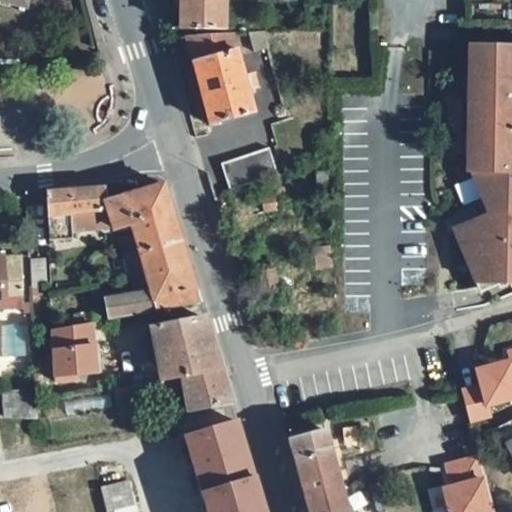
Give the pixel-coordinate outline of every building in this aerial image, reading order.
[(225,37),(223,0),(181,0),(183,38),(225,37)] [(259,53),(273,50),(270,37),(256,38),(259,53)] [(245,79),(237,40),(225,41),(191,44),(212,128),(254,117),(249,96),(261,93),(258,76),(245,79)] [(472,100),(511,101),(511,53),(477,52),(474,52),(473,75),(479,74),(480,94),(472,94),(472,100)] [(511,101),(472,100),(473,131),(479,132),(479,152),(473,153),(473,173),(481,196),(499,189),(508,212),(470,228),(494,281),(511,272),(511,101)] [(270,152),(223,168),(232,195),(278,180),(270,152)] [(112,322),(202,307),(167,187),(107,204),(115,233),(134,227),(136,237),(125,240),(142,292),(107,300),(112,322)] [(105,196),(48,199),(50,247),(71,246),(70,237),(101,230),(103,237),(115,233),(107,204),(105,196)] [(470,228),(458,233),(481,286),(494,281),(470,228)] [(314,256),(317,274),(331,273),(329,255),(314,256)] [(18,259),(0,259),(0,313),(5,313),(4,299),(21,299),(18,259)] [(45,264),(30,265),(31,285),(46,284),(45,264)] [(264,302),(278,298),(272,278),(256,284),(264,302)] [(5,313),(22,313),(22,310),(21,299),(4,299),(5,313)] [(31,309),(22,310),(22,313),(23,320),(32,319),(31,309)] [(90,313),(91,325),(104,323),(103,310),(90,313)] [(27,324),(5,326),(7,355),(28,354),(27,324)] [(165,385),(221,376),(207,324),(154,333),(165,385)] [(91,325),(55,331),(58,376),(95,372),(91,325)] [(461,385),(468,422),(492,418),(490,403),(511,398),(511,345),(507,346),(509,356),(472,363),(475,383),(461,385)] [(193,411),(230,406),(221,376),(165,385),(145,388),(147,398),(168,395),(169,400),(188,397),(193,411)] [(10,419),(26,419),(24,396),(24,391),(8,391),(10,419)] [(26,419),(38,420),(36,396),(24,396),(26,419)] [(264,511),(236,426),(186,439),(208,511),(264,511)] [(349,511),(328,438),(289,447),(308,511),(349,511)] [(447,482),(438,484),(445,511),(493,511),(477,452),(442,462),(447,482)] [(133,511),(126,480),(100,486),(106,511),(133,511)] [(385,497),(381,483),(370,485),(374,499),(385,497)]
